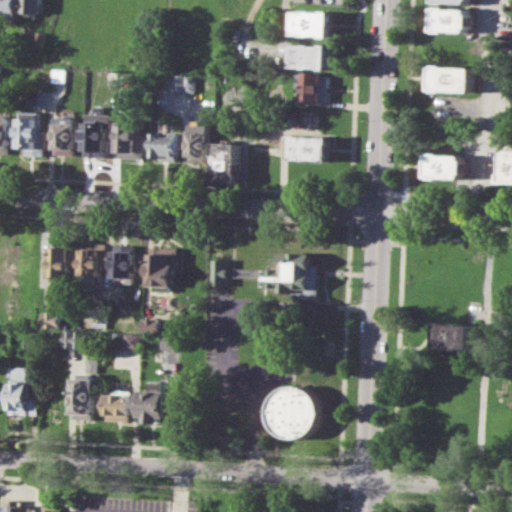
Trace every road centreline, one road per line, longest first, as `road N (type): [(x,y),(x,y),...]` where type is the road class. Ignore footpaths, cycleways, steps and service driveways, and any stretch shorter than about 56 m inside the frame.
road 1 (residential): [(0,459),(511,488)]
road 2 (residential): [(0,195),(511,220)]
road 3 (secondary): [(385,0),(367,511)]
